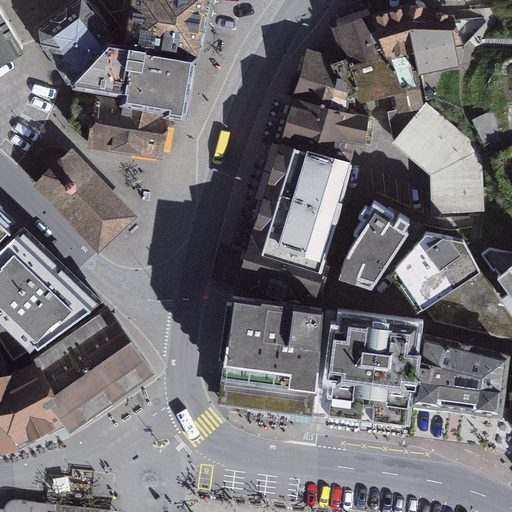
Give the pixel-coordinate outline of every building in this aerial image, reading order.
[(40,45),(72,82),(112,45),(117,46),(84,0),(78,0),(37,31),(40,45)] [(131,0),(125,48),(198,60),(208,0),(131,0)] [(411,4),(370,18),(388,63),(409,60),(415,59),(418,78),(460,70),(455,42),(461,40),(454,17),(429,8),(426,8),(424,5),(420,2),(416,2),(411,4)] [(0,68),(24,54),(0,13),(0,68)] [(370,18),(333,30),(344,61),(358,96),(362,107),(391,98),(395,115),(420,111),(424,106),(420,87),(415,88),(409,60),(388,63),(370,18)] [(72,82),(125,93),(124,101),(165,108),(164,114),(170,115),(187,119),(198,60),(125,48),(117,46),(112,45),(72,82)] [(336,58),(308,51),(293,102),(348,115),(349,99),(354,97),(358,96),(344,61),(341,62),(338,64),(336,58)] [(69,123),(89,139),(87,147),(162,157),(170,115),(164,114),(165,108),(124,101),(102,98),(103,93),(75,91),(74,97),(69,123)] [(293,102),(280,145),(351,166),(357,145),(372,147),(374,120),(348,115),(293,102)] [(480,150),(426,104),(424,106),(420,111),(392,145),(431,178),(432,214),(485,214),(480,150)] [(486,114),(472,121),(485,146),(499,139),(486,114)] [(280,145),(237,287),(287,304),(319,303),(326,279),(322,277),(354,166),(351,166),(280,145)] [(122,204),(72,151),(67,154),(64,151),(58,149),(53,149),(48,149),(43,151),(40,155),(35,162),(35,171),(37,175),(40,180),(37,184),(87,238),(122,204)] [(0,246),(19,227),(0,208),(0,246)] [(347,261),(339,283),(372,295),(410,238),(405,236),(410,228),(400,221),(396,227),(393,225),(395,221),(374,208),(369,215),(366,212),(360,220),(361,227),(354,239),(358,242),(347,261)] [(38,355),(103,305),(24,231),(0,255),(0,339),(13,362),(26,354),(29,358),(36,353),(38,355)] [(423,315),(427,312),(481,275),(464,245),(426,239),(395,273),(423,315)] [(511,252),(490,248),(482,255),(494,273),(496,272),(501,278),(511,268),(511,252)] [(511,268),(501,278),(498,281),(511,301),(511,268)] [(511,315),(481,275),(427,312),(435,323),(511,342),(511,315)] [(324,317),(234,304),(220,405),(314,419),(324,317)] [(71,437),(156,378),(108,308),(33,362),(35,367),(39,373),(41,371),(56,402),(54,403),(57,410),(52,412),(64,430),(71,437)] [(333,386),(328,419),(362,424),(364,409),(374,411),(373,425),(406,429),(411,395),(414,395),(418,396),(422,361),(418,360),(416,359),(420,326),(336,315),(329,384),(333,386)] [(422,361),(418,396),(414,395),(413,410),(504,422),(511,359),(420,337),(418,360),(422,361)] [(0,458),(20,456),(19,452),(64,430),(52,412),(57,410),(54,403),(56,402),(41,371),(39,373),(35,367),(12,378),(8,379),(8,370),(0,351),(0,458)] [(0,511),(51,511),(53,505),(20,501),(15,501),(10,502),(7,505),(4,510),(0,509),(0,511)]
